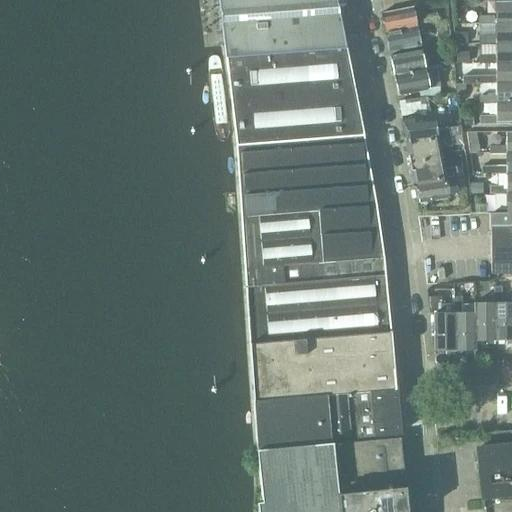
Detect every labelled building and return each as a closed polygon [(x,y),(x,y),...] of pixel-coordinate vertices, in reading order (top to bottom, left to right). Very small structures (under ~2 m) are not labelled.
[(221,0),(229,71),(347,57),(336,2),(335,0),(221,0)] [(479,24),(495,24),(511,24),(511,2),(495,2),(495,16),(478,16),(479,24)] [(381,14),(385,33),(417,27),(413,7),(381,14)] [(479,44),(495,44),(511,43),(511,24),(495,24),(495,36),(479,36),(479,44)] [(417,27),(385,33),(389,53),(420,47),(417,27)] [(479,64),(495,64),(511,63),(511,43),(495,44),(495,56),(479,56),(479,64)] [(390,56),(394,76),(425,70),(421,51),(390,56)] [(429,55),(430,64),(438,63),(437,54),(429,55)] [(363,136),(347,57),(229,71),(236,146),(236,147),(241,217),(253,403),(256,451),(331,445),(331,438),(349,437),(346,395),(354,394),(358,438),(400,434),(396,389),(395,389),(390,333),(383,258),(376,207),(363,136)] [(425,70),(394,76),(397,95),(429,90),(439,88),(436,71),(439,70),(438,63),(430,64),(430,69),(425,70)] [(463,84),(495,84),(511,83),(511,63),(495,64),(495,76),(463,76),(463,84)] [(479,104),(496,104),(511,103),(511,83),(495,84),(496,96),(479,96),(479,104)] [(511,103),(496,104),(496,116),(479,116),(479,125),(505,124),(511,123),(511,103)] [(401,120),(406,145),(450,137),(450,138),(462,135),(461,125),(448,129),(437,130),(436,129),(439,127),(438,122),(435,121),(434,119),(401,120)] [(489,154),(506,154),(511,153),(511,132),(505,133),(505,146),(489,147),(489,154)] [(406,145),(409,165),(442,159),(440,148),(451,146),(450,138),(450,137),(406,145)] [(489,175),(506,174),(511,174),(511,153),(506,154),(506,166),(489,167),(489,175)] [(409,165),(413,184),(457,176),(455,167),(444,169),(442,159),(409,165)] [(490,195),(506,194),(511,194),(511,174),(506,174),(506,186),(489,187),(490,195)] [(457,176),(413,184),(416,204),(449,198),(447,187),(459,185),(457,176)] [(491,227),(511,227),(511,194),(506,194),(506,214),(490,214),(491,227)] [(511,227),(491,227),(491,239),(511,239),(511,227)] [(511,239),(491,239),(491,251),(511,250),(511,239)] [(511,250),(491,251),(491,263),(511,262),(511,250)] [(511,262),(491,263),(491,275),(511,274),(511,262)] [(493,288),(493,304),(494,342),(511,341),(511,303),(501,304),(501,287),(493,288)] [(453,305),(453,314),(454,351),(475,351),(475,342),(474,342),(474,313),(473,314),(461,314),(461,293),(453,293),(453,305)] [(454,351),(453,314),(453,305),(441,305),(441,297),(427,298),(429,314),(433,314),(433,324),(433,352),(454,351)] [(473,304),(473,314),(474,313),(474,342),(475,342),(494,342),(493,304),(473,304)] [(476,450),(482,498),(511,494),(511,453),(509,432),(482,436),(484,449),(476,450)] [(400,440),(257,453),(263,505),(258,505),(258,511),(410,511),(408,490),(406,490),(400,440)]
